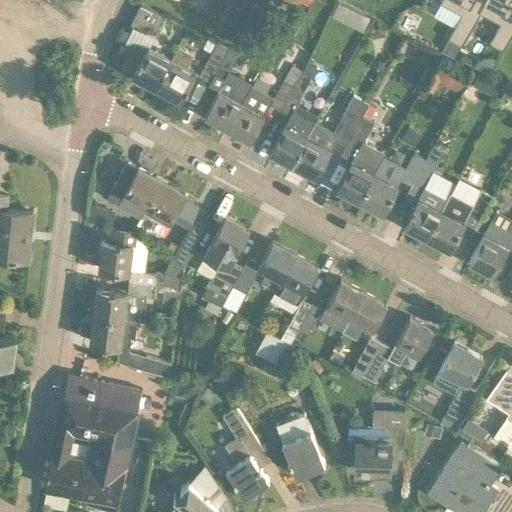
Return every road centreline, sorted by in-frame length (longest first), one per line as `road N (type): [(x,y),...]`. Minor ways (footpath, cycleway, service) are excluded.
road 1 (residential): [(511,326),(88,94)]
road 2 (residential): [(28,511),(88,94)]
